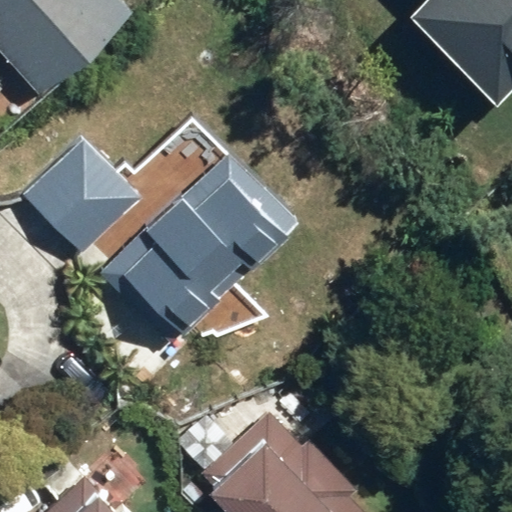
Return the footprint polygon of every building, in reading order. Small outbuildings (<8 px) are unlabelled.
[(113,0),(0,0),(0,64),(22,88),(115,2),(113,0)] [(511,0),(386,0),(379,6),(466,102),(511,60),(511,0)] [(66,131),(9,192),(73,251),(130,190),(66,131)] [(204,140),(86,268),(163,339),(281,211),(204,140)] [(358,511),(259,409),(181,483),(209,511),(358,511)] [(107,511),(81,483),(50,511),(107,511)]
